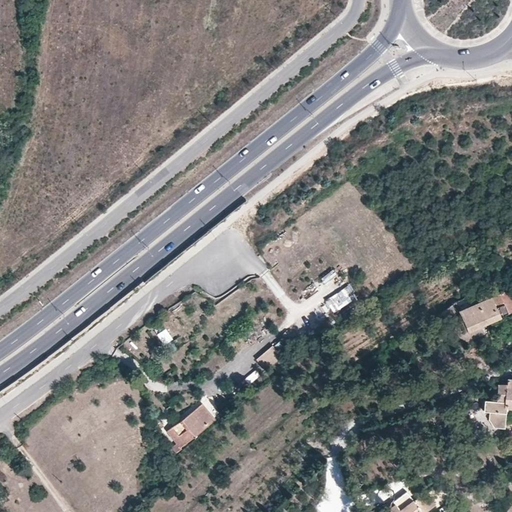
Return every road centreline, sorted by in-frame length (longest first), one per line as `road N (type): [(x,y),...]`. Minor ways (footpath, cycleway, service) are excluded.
road 1 (primary): [(0,378),(366,87),(434,44)]
road 2 (primary): [(409,13),(348,76),(0,352)]
road 3 (residential): [(359,0),(342,27),(0,308)]
road 4 (unclassified): [(0,417),(190,269),(225,259)]
